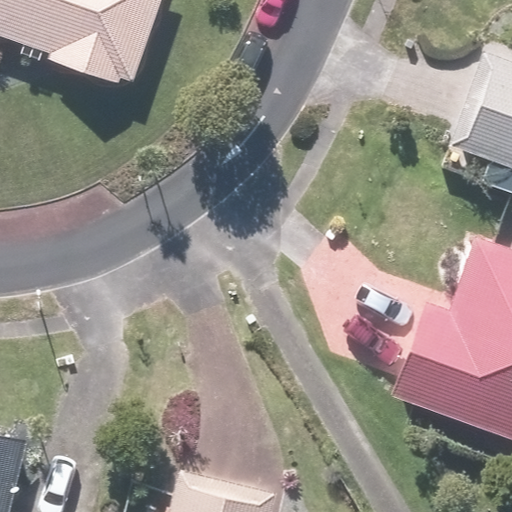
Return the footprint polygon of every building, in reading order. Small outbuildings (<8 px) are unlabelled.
[(151,0),(0,0),(0,35),(126,77),(151,0)] [(511,64),(483,54),(449,148),(511,171),(511,64)] [(421,294),(384,395),(511,441),(511,247),(484,237),(459,307),(421,294)] [(15,449),(0,445),(0,511),(1,511),(0,511),(15,449)] [(266,511),(271,495),(172,471),(161,511),(266,511)]
